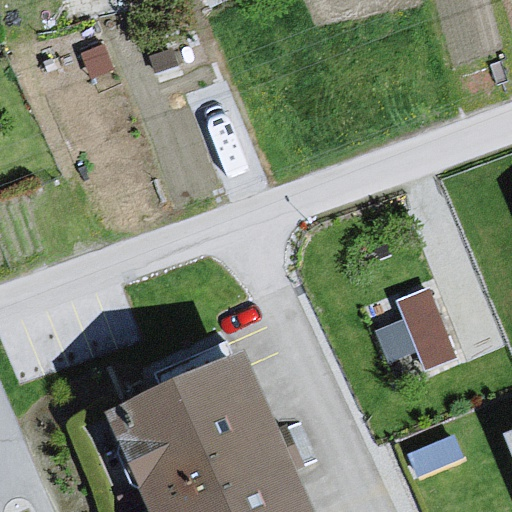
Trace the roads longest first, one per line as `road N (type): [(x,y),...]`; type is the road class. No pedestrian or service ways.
road 1 (residential): [(511,127),(0,312)]
road 2 (unknown): [(249,222),(378,511)]
